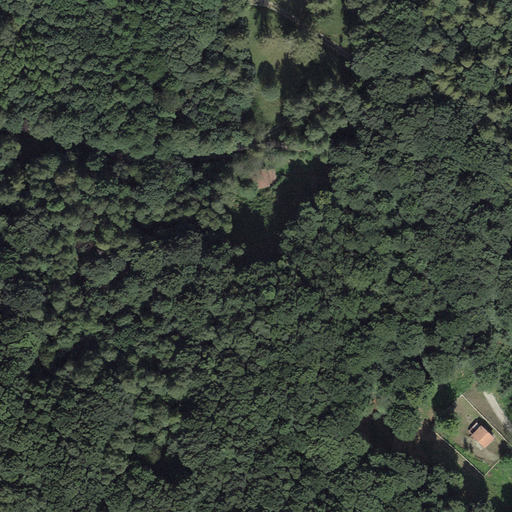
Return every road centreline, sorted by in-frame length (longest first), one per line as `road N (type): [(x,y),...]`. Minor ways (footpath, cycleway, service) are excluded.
road 1 (track): [(511,432),(412,234),(355,162),(276,145),(134,154),(0,127)]
road 2 (track): [(254,0),(380,82),(373,92),(325,102),(252,145)]
